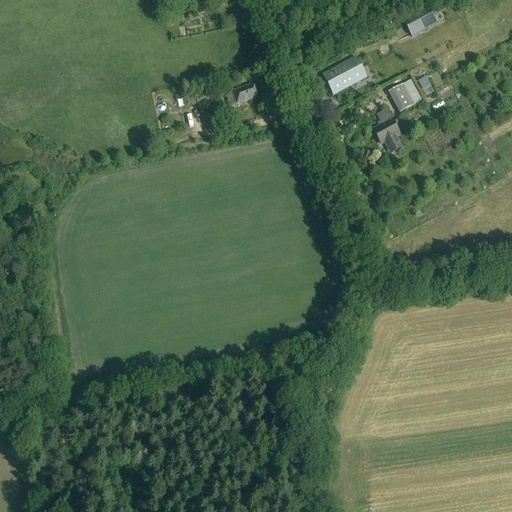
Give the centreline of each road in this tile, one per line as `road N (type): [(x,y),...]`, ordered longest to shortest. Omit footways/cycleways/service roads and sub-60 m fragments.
road 1 (track): [(369,286),(261,0)]
road 2 (track): [(320,511),(317,414),(369,286)]
road 3 (track): [(511,271),(370,292)]
